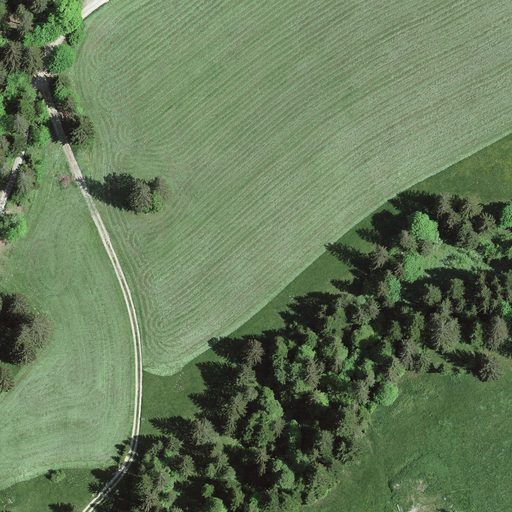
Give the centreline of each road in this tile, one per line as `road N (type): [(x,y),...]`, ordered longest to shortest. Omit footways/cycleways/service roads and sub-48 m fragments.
road 1 (track): [(88,511),(128,462),(139,356),(127,291),(54,117),(45,54)]
road 2 (track): [(101,0),(45,54),(0,223)]
